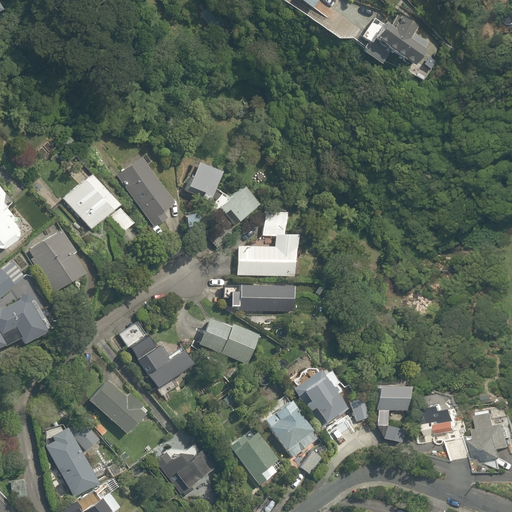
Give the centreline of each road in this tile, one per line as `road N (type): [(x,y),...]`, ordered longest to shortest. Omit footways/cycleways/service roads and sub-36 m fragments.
road 1 (residential): [(200,276),(148,291),(22,404),(44,511)]
road 2 (residential): [(313,511),(383,470),(511,511)]
